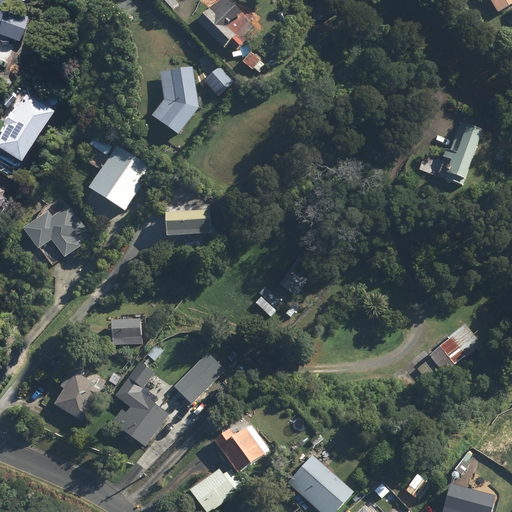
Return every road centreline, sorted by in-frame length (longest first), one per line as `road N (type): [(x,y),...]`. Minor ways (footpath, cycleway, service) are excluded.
road 1 (unknown): [(123,492),(149,478),(248,374),(364,369),(404,357),(418,307),(389,240),(386,196),(431,104)]
road 2 (residential): [(125,511),(92,489),(0,451)]
